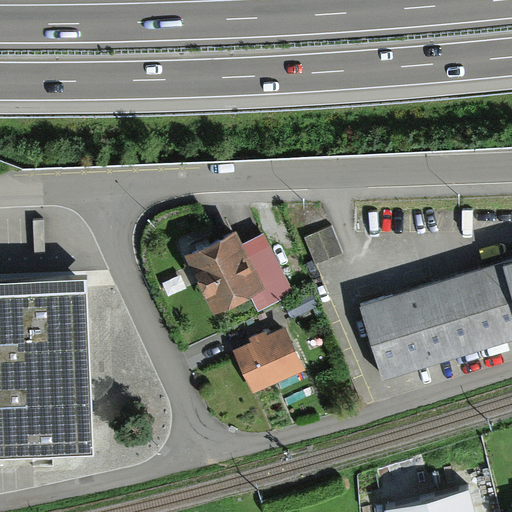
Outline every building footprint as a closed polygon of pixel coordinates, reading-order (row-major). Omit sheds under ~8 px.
[(317,263),(342,251),(331,227),(306,238),(317,263)] [(215,317),(252,298),(266,290),(242,246),(235,231),(183,257),(215,317)] [(264,234),(242,246),(266,290),(252,298),(259,312),(295,292),(264,234)] [(511,262),(362,306),(383,380),(511,342),(511,262)] [(85,280),(0,283),(0,458),(93,455),(85,280)] [(309,293),(286,305),(293,318),(316,306),(309,293)] [(284,328),(233,351),(252,393),(303,370),(284,328)] [(389,510),(389,511),(471,511),(466,492),(389,510)]
